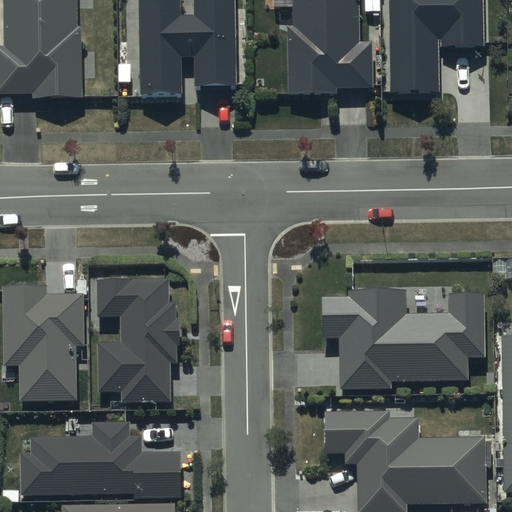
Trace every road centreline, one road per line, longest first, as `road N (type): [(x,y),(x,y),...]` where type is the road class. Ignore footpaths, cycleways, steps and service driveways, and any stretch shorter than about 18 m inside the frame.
road 1 (residential): [(250,511),(245,192)]
road 2 (residential): [(511,187),(245,192)]
road 3 (residential): [(245,192),(1,196)]
